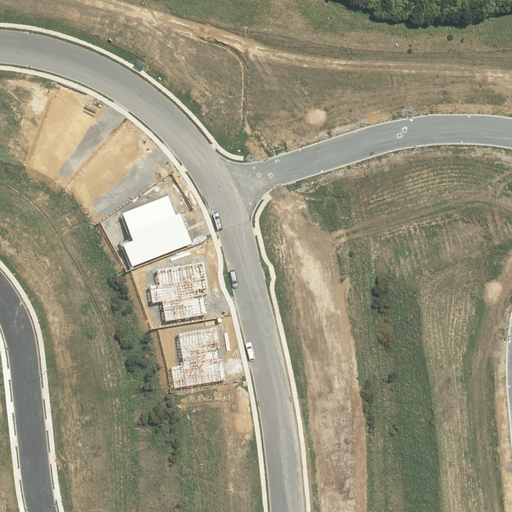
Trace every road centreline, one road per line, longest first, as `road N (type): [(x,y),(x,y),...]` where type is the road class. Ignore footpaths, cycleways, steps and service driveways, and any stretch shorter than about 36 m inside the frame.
road 1 (residential): [(287,511),(257,312),(223,197),(196,151),(119,84),(60,57),(0,46)]
road 2 (unknown): [(511,130),(390,137),(223,197)]
road 3 (residential): [(42,511),(23,367),(0,297)]
